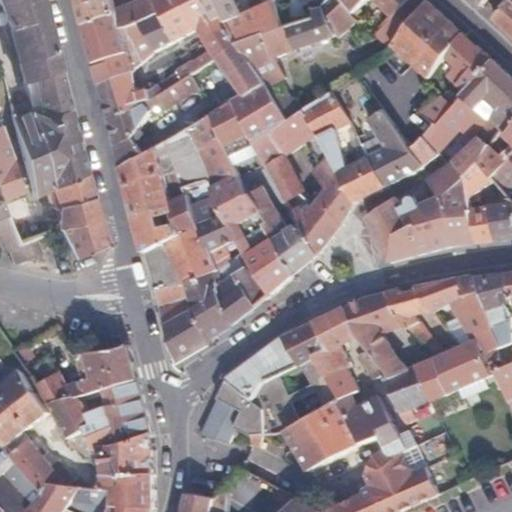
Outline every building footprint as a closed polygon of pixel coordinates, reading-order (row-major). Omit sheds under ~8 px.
[(59,67),(42,0),(0,0),(0,37),(13,32),(26,62),(17,66),(21,80),(59,67)] [(83,0),(89,21),(120,9),(117,0),(83,0)] [(143,0),(120,9),(125,30),(132,26),(162,12),(156,0),(143,0)] [(201,28),(216,22),(204,0),(156,0),(162,12),(132,26),(145,63),(159,50),(201,28)] [(204,0),(216,22),(224,19),(239,11),(233,0),(204,0)] [(358,21),(341,0),(331,0),(313,12),(283,25),(270,31),(241,44),(256,67),(275,56),(338,36),(339,39),(358,21)] [(310,0),(286,0),(273,6),(283,25),(313,12),(310,0)] [(310,0),(313,12),(331,0),(310,0)] [(408,0),(341,0),(358,21),(361,18),(357,13),(370,0),(375,0),(391,18),(408,0)] [(511,0),(508,0),(496,16),(511,32),(511,0)] [(465,34),(427,2),(393,44),(430,77),(447,56),(465,34)] [(86,23),(96,63),(129,53),(125,30),(120,9),(89,21),(86,23)] [(262,10),(229,26),(241,44),(270,31),(262,10)] [(229,26),(224,19),(216,22),(201,28),(212,44),(214,50),(202,58),(207,66),(220,58),(241,44),(229,26)] [(96,63),(102,88),(134,72),(145,63),(132,26),(125,30),(129,53),(96,63)] [(495,60),(465,34),(447,56),(461,69),(457,74),(463,80),(460,83),(467,91),(495,60)] [(269,89),(256,67),(241,44),(220,58),(244,97),(236,101),(250,131),(255,142),(289,121),(269,89)] [(288,78),(275,56),(256,67),(269,89),(288,78)] [(205,119),(217,112),(236,101),(244,97),(220,58),(207,66),(183,82),(190,94),(205,119)] [(511,77),(495,60),(467,91),(465,94),(479,107),(489,97),(501,110),(492,121),(502,130),(511,140),(511,77)] [(86,172),(59,67),(21,80),(51,188),(86,172)] [(102,88),(106,103),(140,87),(134,72),(102,88)] [(106,103),(111,120),(146,107),(144,102),(176,86),(173,79),(142,93),(140,87),(106,103)] [(51,188),(21,80),(3,86),(32,196),(46,190),(51,188)] [(111,120),(124,168),(146,155),(137,134),(156,109),(158,113),(190,94),(183,82),(176,86),(144,102),(146,107),(111,120)] [(350,120),(334,92),(305,111),(320,135),(333,155),(360,201),(388,187),(365,146),(357,151),(362,161),(350,166),(337,128),(350,120)] [(479,107),(465,94),(449,111),(436,126),(435,123),(425,135),(439,152),(479,107)] [(449,111),(435,97),(423,112),(435,123),(436,126),(449,111)] [(217,112),(231,144),(250,131),(236,101),(217,112)] [(413,147),(425,135),(435,123),(423,112),(417,107),(399,128),(413,147)] [(284,156),(320,135),(305,111),(289,121),(255,142),(262,155),(267,165),(284,156)] [(274,293),(296,273),(269,221),(271,219),(259,192),(254,194),(241,166),(231,144),(217,112),(205,119),(191,128),(205,157),(217,178),(223,197),(225,205),(243,237),(248,246),(274,293)] [(399,128),(390,117),(377,125),(385,135),(364,145),(365,146),(388,187),(427,165),(413,147),(399,128)] [(492,147),(502,130),(492,121),(490,118),(476,138),(489,151),(492,147)] [(0,129),(0,195),(2,201),(21,194),(0,129)] [(255,142),(250,131),(231,144),(241,166),(262,155),(255,142)] [(453,162),(472,143),(460,132),(442,150),(453,162)] [(427,165),(439,152),(425,135),(413,147),(427,165)] [(124,168),(147,253),(186,234),(177,197),(172,199),(160,147),(146,155),(124,168)] [(495,172),(507,162),(492,147),(489,151),(484,159),(495,172)] [(344,227),(360,201),(333,155),(316,173),(330,191),(318,205),(319,207),(340,239),(344,227)] [(296,188),(300,194),(303,192),(284,156),(267,165),(284,194),(296,188)] [(174,172),(181,196),(189,193),(188,189),(192,188),(217,178),(205,157),(180,167),(181,169),(174,172)] [(511,167),(507,162),(495,172),(511,196),(511,200),(511,167)] [(437,191),(441,197),(466,175),(457,164),(450,168),(430,179),(437,191)] [(104,242),(86,172),(51,188),(46,190),(52,206),(58,204),(55,227),(72,257),(104,242)] [(454,246),(477,243),(471,208),(466,175),(441,197),(447,207),(454,246)] [(296,273),(322,253),(303,224),(293,230),(279,207),(267,188),(259,192),(271,219),(269,221),(296,273)] [(288,201),(300,194),(296,188),(284,194),(288,201)] [(190,282),(220,269),(218,265),(212,251),(198,206),(193,191),(189,193),(181,196),(177,197),(186,234),(147,253),(167,326),(197,308),(190,282)] [(408,215),(441,197),(437,191),(404,209),(408,215)] [(0,237),(6,251),(12,249),(19,264),(45,253),(39,238),(20,246),(2,201),(0,195),(0,237)] [(491,242),(511,239),(511,200),(511,196),(497,199),(497,204),(485,206),(491,242)] [(218,265),(230,257),(224,246),(243,237),(225,205),(223,197),(198,206),(212,251),(218,265)] [(392,262),(454,246),(447,207),(441,197),(408,215),(404,209),(398,198),(369,218),(392,262)] [(477,243),(491,242),(485,206),(471,208),(477,243)] [(322,253),(340,239),(319,207),(312,211),(302,208),(295,211),(303,224),(322,253)] [(240,320),(267,298),(242,255),(220,269),(190,282),(197,308),(211,341),(228,330),(240,320)] [(416,287),(418,291),(432,310),(435,313),(456,306),(476,341),(484,355),(497,349),(502,347),(477,278),(475,272),(416,287)] [(511,273),(477,278),(502,347),(511,342),(511,319),(511,316),(504,304),(510,299),(511,301),(511,273)] [(401,289),(386,293),(396,313),(404,324),(428,343),(442,356),(447,353),(427,329),(417,315),(432,310),(418,291),(404,295),(401,289)] [(368,297),(347,307),(359,335),(369,349),(385,369),(389,376),(385,379),(404,414),(433,401),(452,393),(446,377),(450,374),(442,356),(428,343),(423,349),(432,359),(407,369),(383,332),(404,324),(396,313),(386,293),(368,297)] [(381,437),(387,451),(390,458),(401,453),(418,445),(412,433),(404,436),(381,396),(360,406),(354,394),(359,391),(346,372),(349,369),(347,343),(359,335),(347,307),(317,320),(329,348),(316,355),(343,399),(341,401),(363,443),(381,437)] [(177,362),(211,341),(197,308),(167,326),(177,362)] [(317,320),(284,335),(300,362),(316,355),(329,348),(317,320)] [(229,379),(253,398),(262,381),(267,379),(300,362),(284,335),(250,356),(229,379)] [(463,347),(459,349),(466,367),(450,374),(446,377),(452,393),(492,375),(484,355),(476,341),(463,347)] [(139,378),(131,346),(90,354),(96,376),(71,384),(63,372),(41,385),(51,403),(82,397),(108,388),(139,378)] [(385,369),(369,349),(358,356),(376,379),(382,374),(385,379),(389,376),(385,369)] [(447,353),(442,356),(450,374),(466,367),(459,349),(447,353)] [(511,361),(504,365),(497,349),(484,355),(492,375),(499,371),(508,401),(511,398),(511,361)] [(267,379),(294,427),(341,401),(343,399),(316,355),(300,362),(267,379)] [(53,481),(68,483),(25,433),(51,412),(21,368),(0,386),(0,437),(44,493),(53,481)] [(152,432),(139,378),(108,388),(112,406),(88,417),(82,397),(51,403),(70,437),(86,426),(93,449),(102,448),(126,443),(152,432)] [(237,429),(245,432),(254,412),(248,408),(253,398),(229,379),(203,433),(230,443),(237,429)] [(294,427),(287,431),(299,452),(280,467),(300,475),(363,443),(341,401),(294,427)] [(86,456),(93,449),(86,426),(70,437),(75,444),(86,456)] [(155,473),(152,432),(126,443),(102,448),(104,473),(123,475),(155,473)] [(372,491),(326,511),(397,511),(439,493),(427,466),(410,473),(401,453),(390,458),(387,451),(373,458),(365,477),(372,491)] [(152,511),(154,508),(155,473),(123,475),(104,473),(104,488),(117,491),(116,505),(127,507),(124,511),(152,511)] [(124,511),(127,507),(116,505),(117,491),(104,488),(68,483),(53,481),(44,493),(33,508),(3,476),(0,479),(0,503),(8,511),(124,511)] [(326,511),(299,499),(280,490),(273,498),(286,511),(284,511),(227,511),(224,488),(191,482),(185,511),(326,511)] [(8,511),(0,503),(0,511),(8,511)]
